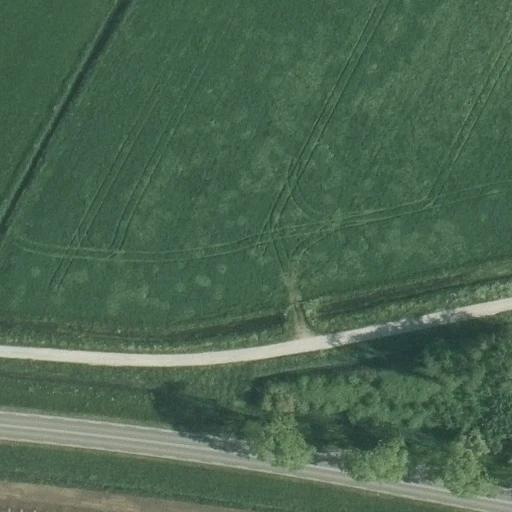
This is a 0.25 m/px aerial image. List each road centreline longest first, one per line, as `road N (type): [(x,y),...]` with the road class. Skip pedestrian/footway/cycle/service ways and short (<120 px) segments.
road 1 (primary): [(511,503),(211,450),(0,426)]
road 2 (unclassified): [(511,304),(223,359),(0,352)]
